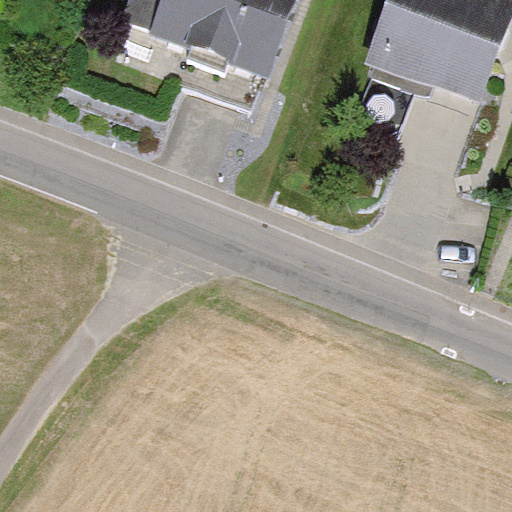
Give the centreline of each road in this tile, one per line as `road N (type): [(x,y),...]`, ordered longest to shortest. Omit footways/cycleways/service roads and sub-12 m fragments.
road 1 (unclassified): [(511,354),(0,149)]
road 2 (track): [(0,466),(131,297),(175,216)]
